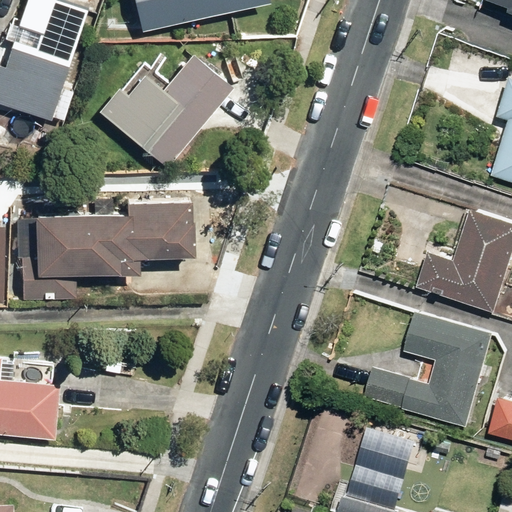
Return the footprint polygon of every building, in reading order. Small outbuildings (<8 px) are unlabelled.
[(54,0),(23,0),(0,60),(0,106),(55,128),(70,89),(54,83),(82,11),(54,0)] [(260,0),(125,0),(133,32),(261,3),(260,0)] [(160,166),(224,87),(186,56),(158,91),(134,72),(119,91),(112,85),(91,111),(160,166)] [(488,176),(511,183),(511,63),(510,63),(495,114),(505,117),(488,176)] [(116,201),(116,216),(27,216),(27,277),(132,278),(132,260),(185,261),(185,201),(116,201)] [(425,249),(413,286),(491,312),(511,249),(511,223),(468,208),(452,258),(425,249)] [(492,333),(414,310),(402,351),(434,360),(428,382),(369,365),(361,394),(465,425),(492,333)] [(41,350),(0,346),(0,428),(67,433),(71,374),(57,373),(58,359),(41,358),(41,350)] [(511,399),(497,396),(487,431),(511,437),(511,399)] [(370,424),(349,492),(398,506),(418,438),(370,424)] [(489,447),(487,454),(500,458),(502,450),(489,447)] [(511,511),(511,488),(507,487),(499,511),(511,511)] [(342,505),(341,508),(353,511),(418,511),(398,506),(349,492),(346,491),(342,505)] [(0,511),(23,511),(24,500),(0,500),(0,511)]
